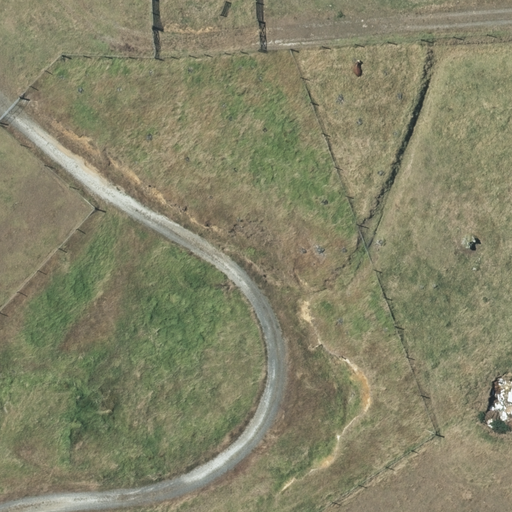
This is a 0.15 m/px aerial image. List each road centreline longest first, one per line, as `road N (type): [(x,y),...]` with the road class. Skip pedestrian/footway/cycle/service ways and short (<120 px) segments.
road 1 (track): [(30,511),(169,488),(205,474),(232,457),(268,414),(278,357),(260,303),(239,277),(88,178),(0,104)]
road 2 (track): [(65,0),(116,35),(155,42),(511,21)]
